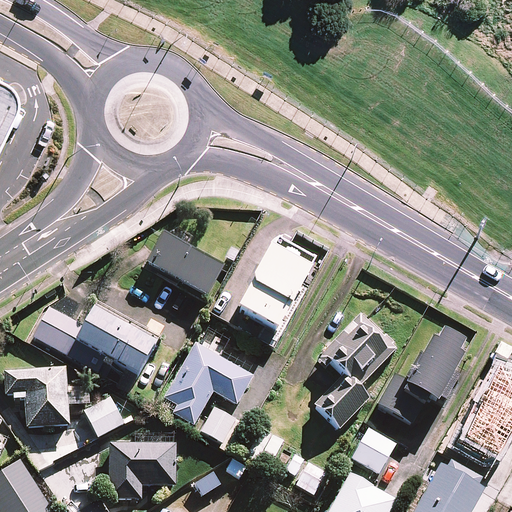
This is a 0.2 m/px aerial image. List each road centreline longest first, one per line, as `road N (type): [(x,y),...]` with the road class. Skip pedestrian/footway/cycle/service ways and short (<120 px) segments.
road 1 (tertiary): [(316,184),(511,301)]
road 2 (secondary): [(172,163),(86,226),(31,246)]
road 3 (secondary): [(31,246),(80,175),(94,114)]
road 4 (tertiary): [(203,110),(273,143),(316,184)]
road 5 (tertiary): [(316,184),(185,155)]
road 6 (secondary): [(94,114),(59,67),(0,30)]
